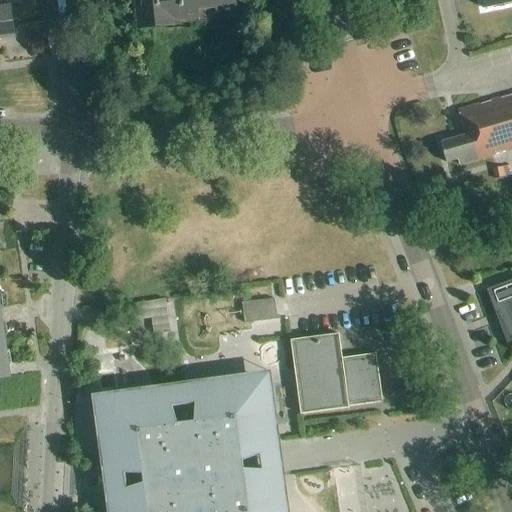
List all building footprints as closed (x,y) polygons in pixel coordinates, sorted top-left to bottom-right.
[(134,0),(137,29),(175,26),(175,24),(237,18),(235,0),(134,0)] [(511,0),(481,0),(483,9),(511,3),(511,0)] [(0,40),(15,38),(11,7),(0,8),(0,40)] [(511,95),(458,111),(465,137),(440,144),(446,164),(457,161),(459,166),(511,150),(511,95)] [(503,169),(492,171),(494,181),(505,179),(503,169)] [(506,262),(511,259),(511,244),(501,249),(506,262)] [(511,281),(487,291),(508,348),(511,343),(511,281)] [(153,319),(154,330),(171,328),(168,296),(137,299),(140,321),(153,319)] [(242,304),(244,324),(277,319),(274,299),(271,300),(242,304)] [(0,379),(10,378),(0,308),(0,379)] [(382,403),(376,354),(374,354),(375,355),(342,359),(339,335),(290,341),(300,416),(349,409),(349,408),(382,403)] [(168,394),(100,397),(104,474),(143,475),(144,484),(113,494),(115,511),(283,511),(281,489),(276,479),(270,471),(244,470),(243,461),(275,451),(268,399),(264,391),(258,387),(249,385),(196,397),(194,431),(181,434),(168,394)]
